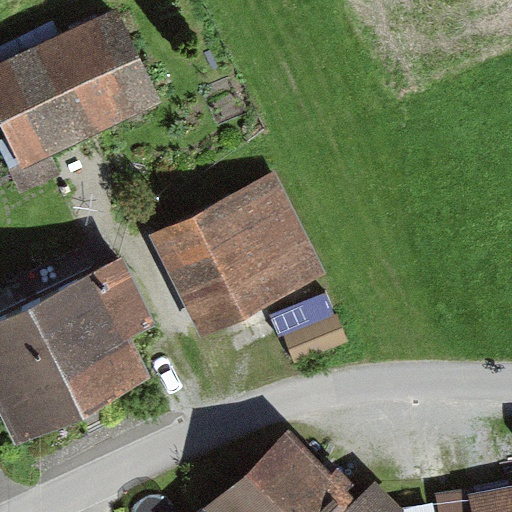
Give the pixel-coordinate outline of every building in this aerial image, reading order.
[(0,119),(23,168),(161,103),(119,15),(0,71),(0,119)] [(281,175),(152,239),(201,335),(329,272),(281,175)] [(150,325),(115,260),(0,321),(0,406),(23,449),(146,384),(123,340),(150,325)] [(351,345),(337,315),(283,339),(297,369),(351,345)] [(357,498),(279,423),(194,511),(406,511),(408,511),(376,480),(357,498)] [(511,511),(511,490),(472,498),(475,511),(511,511)]
